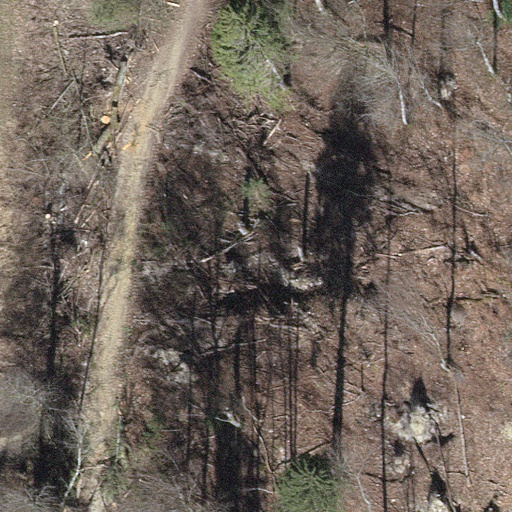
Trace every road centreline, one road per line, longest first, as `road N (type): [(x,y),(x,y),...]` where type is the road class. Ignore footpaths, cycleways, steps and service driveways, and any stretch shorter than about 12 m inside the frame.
road 1 (track): [(107,511),(108,418),(131,222),(179,0)]
road 2 (track): [(0,330),(65,370),(108,418)]
